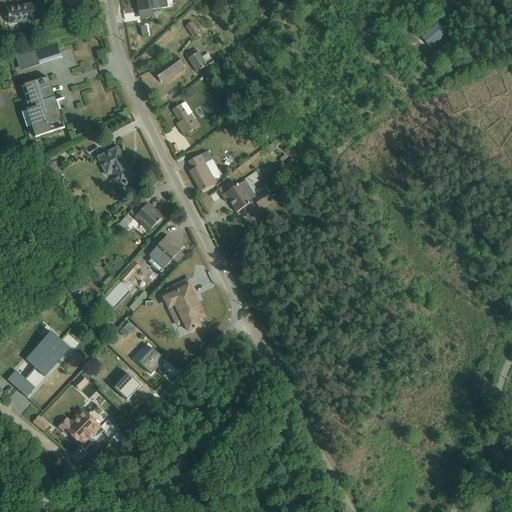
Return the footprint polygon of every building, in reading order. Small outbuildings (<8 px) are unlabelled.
[(138,0),(140,12),(170,8),(168,0),(138,0)] [(35,21),(40,20),(39,12),(34,13),(32,4),(7,8),(9,26),(35,22),(35,21)] [(71,18),(59,20),(60,30),(72,29),(71,18)] [(194,40),(201,35),(192,23),(185,28),(194,40)] [(421,38),(430,48),(447,33),(438,23),(421,38)] [(406,28),(400,34),(412,46),(418,40),(406,28)] [(202,58),(198,53),(196,50),(194,52),(193,51),(185,56),(188,60),(196,74),(202,70),(203,69),(205,72),(215,65),(212,60),(208,54),(202,58)] [(35,52),(15,58),(20,71),(40,65),(35,52)] [(161,84),(184,67),(177,57),(153,74),(161,84)] [(24,86),(31,106),(35,105),(36,109),(26,112),(35,139),(51,134),(48,126),(62,121),(59,112),(61,111),(58,101),(53,103),(52,100),(55,99),(48,79),(24,86)] [(196,120),(195,121),(191,115),(192,114),(185,103),(172,111),(179,123),(176,126),(184,137),(200,127),(196,120)] [(270,155),(277,149),(273,144),(265,150),(270,155)] [(107,178),(111,176),(118,191),(134,183),(117,149),(97,160),(107,178)] [(207,151),(202,153),(203,155),(188,163),(193,171),(190,172),(201,193),(217,183),(215,179),(220,176),(212,161),(207,151)] [(293,171),(294,170),(298,166),(292,159),(288,163),(287,164),(293,171)] [(253,203),(251,200),(256,197),(245,181),(233,189),(222,197),(226,203),(228,202),(236,214),(253,203)] [(229,183),(217,190),(222,197),(233,189),(229,183)] [(269,201),(273,199),(268,192),(254,201),(260,211),(271,204),(269,201)] [(143,200),(130,214),(135,219),(147,205),(143,200)] [(135,219),(134,219),(149,233),(162,219),(162,218),(161,219),(152,210),(153,210),(147,205),(135,219)] [(274,220),(279,231),(288,227),(283,216),(274,220)] [(118,226),(123,232),(131,223),(126,218),(118,226)] [(151,259),(147,263),(151,267),(159,275),(173,260),(177,264),(184,256),(171,244),(173,242),(167,236),(148,257),(151,259)] [(86,261),(73,279),(79,283),(87,273),(85,272),(91,264),(86,261)] [(130,283),(135,279),(133,277),(140,268),(134,263),(119,279),(125,285),(128,281),(130,283)] [(110,277),(102,286),(105,289),(113,280),(110,277)] [(168,295),(162,298),(177,328),(184,324),(188,333),(192,331),(193,331),(196,330),(195,329),(199,327),(198,325),(206,321),(198,305),(197,305),(195,305),(192,299),(196,297),(188,281),(166,292),(168,295)] [(140,306),(149,296),(144,292),(138,299),(137,298),(134,301),(135,302),(129,309),(133,313),(140,306)] [(97,317),(101,312),(99,311),(100,310),(95,306),(93,305),(84,316),(85,317),(90,322),(90,321),(93,323),(96,320),(94,317),(95,315),(97,317)] [(60,341),(51,332),(26,361),(35,369),(60,341)] [(70,350),(60,341),(35,369),(45,378),(70,350)] [(151,349),(138,364),(152,376),(165,361),(151,349)] [(87,370),(72,385),(80,392),(92,380),(95,377),(94,377),(102,369),(98,366),(91,373),(87,370)] [(25,379),(16,371),(7,381),(16,389),(25,379)] [(35,389),(25,379),(16,389),(26,399),(35,389)] [(99,390),(92,396),(99,404),(105,398),(99,390)] [(60,430),(66,435),(67,434),(81,447),(82,446),(81,446),(88,439),(90,441),(94,436),(93,435),(109,418),(98,408),(89,417),(82,409),(70,422),(67,421),(65,421),(60,426),(60,430)] [(43,432),(49,425),(39,417),(33,424),(43,432)]
